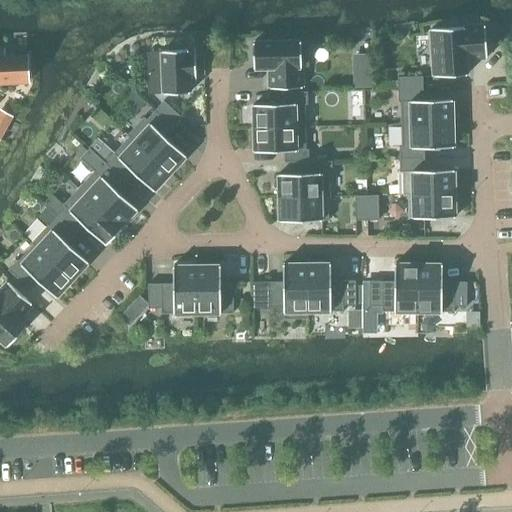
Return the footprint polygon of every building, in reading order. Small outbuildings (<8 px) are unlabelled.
[(466,59),(487,58),(485,26),(431,29),(434,77),(467,75),(466,59)] [(254,68),(269,68),(270,89),(302,88),(301,67),(309,67),(308,41),(253,42),(254,68)] [(0,82),(29,82),(28,55),(4,56),(4,49),(0,49),(0,82)] [(162,51),(148,51),(150,94),(164,94),(190,93),(189,82),(195,81),(196,81),(196,80),(196,77),(195,49),(162,51)] [(355,56),(356,85),(373,85),(372,56),(355,56)] [(398,89),(423,88),(422,76),(398,77),(398,89)] [(401,124),(453,123),(452,99),(423,100),(423,88),(398,89),(398,101),(401,101),(401,124)] [(254,128),(305,127),(305,104),(307,104),(307,91),(282,92),(282,103),(253,104),(254,128)] [(164,101),(155,110),(174,127),(182,118),(164,101)] [(127,135),(129,137),(129,136),(170,173),(186,156),(165,136),(174,127),(155,110),(146,119),(144,117),(127,135)] [(0,111),(0,136),(11,117),(0,111)] [(453,123),(401,124),(402,147),(399,147),(399,159),(424,159),(424,148),(453,147),(453,123)] [(305,127),(254,128),(254,152),(283,151),(284,163),(307,162),(309,162),(309,161),(309,149),(306,149),(305,127)] [(114,155),(106,164),(124,180),(133,172),(154,191),(170,173),(129,136),(129,137),(113,154),(114,155)] [(80,158),(87,151),(82,146),(75,154),(80,158)] [(116,190),(124,180),(106,164),(89,148),(87,151),(80,158),(94,171),(79,188),(122,227),(123,227),(122,226),(137,209),(116,190)] [(424,159),(399,159),(400,172),(402,172),(403,196),(408,195),(408,194),(454,193),(454,169),(425,170),(424,159)] [(278,174),(279,198),(328,196),(328,197),(330,197),(330,173),(332,173),(332,161),(309,161),(309,162),(307,162),(307,173),(278,174)] [(57,217),(76,234),(84,225),(106,245),(122,227),(79,188),(63,205),(65,208),(57,217)] [(408,194),(408,195),(408,218),(455,217),(454,193),(408,194)] [(367,220),(367,195),(355,196),(355,220),(367,220)] [(367,195),(367,220),(379,220),(378,195),(367,195)] [(328,196),(279,198),(279,221),(329,220),(328,197),(328,196)] [(31,243),(33,245),(33,244),(72,280),(88,262),(67,243),(76,234),(57,217),(49,226),(48,225),(31,243)] [(33,244),(33,245),(18,260),(8,270),(27,287),(35,278),(56,297),(72,280),(33,244)] [(330,263),(307,264),(307,311),(308,311),(343,311),(343,306),(356,305),(355,281),(331,281),(330,263)] [(381,311),(418,312),(418,264),(394,263),(394,281),(369,281),(369,306),(382,306),(381,311)] [(308,319),(308,311),(307,311),(307,264),(283,264),(283,281),(270,281),(270,282),(271,292),(271,306),(283,306),(283,319),(308,319)] [(418,264),(418,312),(454,312),(454,306),(467,307),(467,282),(442,281),(442,264),(418,264)] [(161,314),(197,313),(197,265),(173,266),(173,283),(148,283),(148,308),(161,308),(161,314)] [(197,265),(197,313),(233,313),(233,283),(221,283),(220,265),(197,265)] [(18,319),(32,304),(8,282),(0,290),(0,338),(8,346),(25,327),(18,319)] [(270,282),(252,282),(252,292),(271,292),(270,282)] [(139,296),(134,302),(142,310),(148,304),(140,296),(139,296)]
